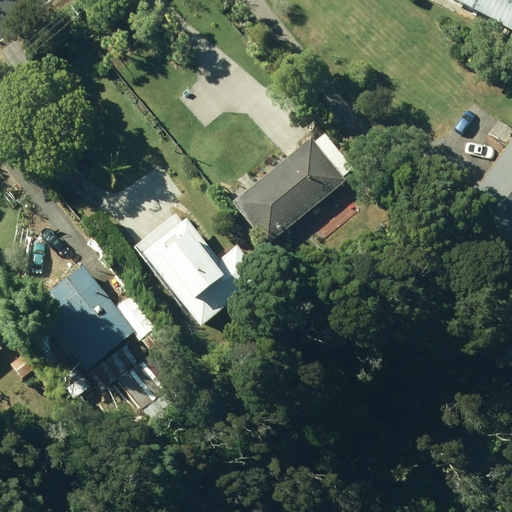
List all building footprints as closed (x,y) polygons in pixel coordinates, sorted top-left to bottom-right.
[(511,0),(427,0),(511,38),(511,0)] [(341,25),(360,42),(370,30),(351,14),(341,25)] [(312,137),(238,197),(271,236),(344,176),(341,172),(312,137)] [(511,145),(470,206),(511,235),(511,145)] [(0,191),(0,229),(19,234),(27,198),(0,191)] [(153,256),(209,326),(270,278),(245,245),(222,264),(205,242),(210,238),(196,221),(153,256)] [(36,300),(102,384),(138,355),(124,337),(136,326),(85,261),(36,300)] [(41,369),(23,349),(8,363),(26,382),(41,369)] [(120,383),(151,424),(183,399),(152,359),(120,383)] [(115,422),(119,432),(132,426),(128,416),(115,422)]
